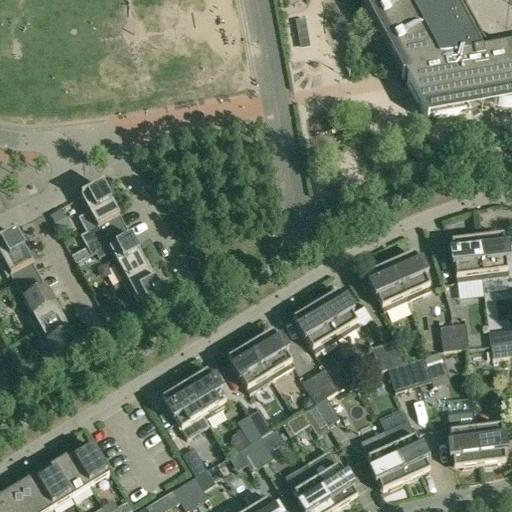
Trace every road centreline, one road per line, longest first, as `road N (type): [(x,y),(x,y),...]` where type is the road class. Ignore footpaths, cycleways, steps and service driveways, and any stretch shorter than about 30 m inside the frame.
road 1 (residential): [(0,469),(315,274),(444,209),(511,192)]
road 2 (residential): [(193,296),(111,137)]
road 3 (residential): [(111,137),(283,109)]
road 4 (residential): [(100,341),(32,209)]
